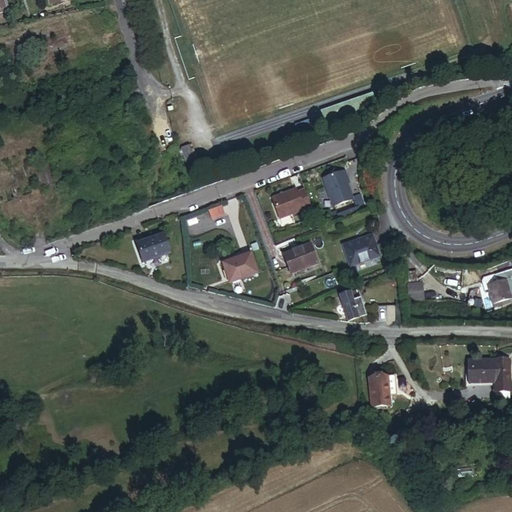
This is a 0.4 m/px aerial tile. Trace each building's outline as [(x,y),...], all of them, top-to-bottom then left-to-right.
[(0,0),(0,17),(9,15),(4,0),(0,0)] [(371,96),(321,115),(325,125),(375,106),(371,96)] [(310,121),(299,125),(302,135),(314,131),(310,121)] [(191,146),(182,149),(182,150),(179,151),(181,157),(184,156),(186,163),(196,159),(191,146)] [(359,197),(354,184),(352,179),(355,178),(352,169),(330,177),(340,204),(359,197)] [(317,205),(311,188),(304,191),(303,188),(278,196),(284,213),(308,205),(309,208),(317,205)] [(224,216),(222,208),(209,213),(212,221),(224,216)] [(172,231),(146,240),(153,259),(178,250),(172,231)] [(374,232),(345,242),(352,262),(381,251),(374,232)] [(294,268),(320,259),(313,240),(287,250),(294,268)] [(234,277),(260,266),(253,247),(226,257),(234,277)] [(417,279),(416,270),(407,271),(408,280),(417,279)] [(503,281),(501,274),(484,279),(482,282),(486,293),(493,291),(497,303),(511,298),(511,283),(511,279),(503,281)] [(407,283),(408,299),(423,299),(423,283),(407,283)] [(361,310),(358,300),(353,301),(352,298),(358,296),(355,290),(340,296),(349,321),(359,317),(357,311),(361,310)] [(357,311),(359,317),(371,313),(365,297),(358,300),(361,310),(357,311)] [(382,306),(382,320),(391,320),(391,306),(382,306)] [(511,381),(510,362),(470,367),(472,386),(497,383),(499,402),(511,400),(511,381)] [(405,375),(379,379),(383,408),(403,405),(401,395),(408,394),(405,375)] [(432,428),(431,412),(418,413),(418,421),(412,421),(417,430),(432,428)]
